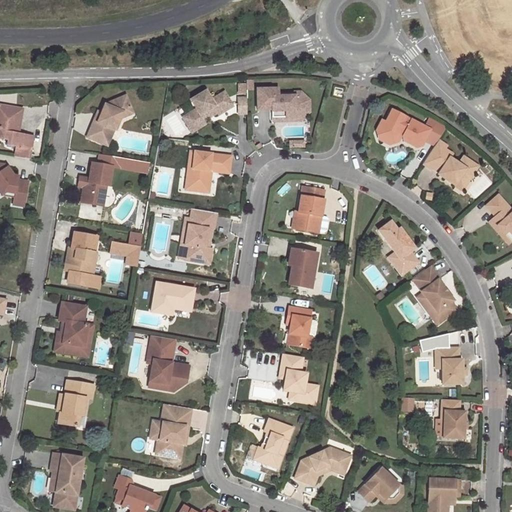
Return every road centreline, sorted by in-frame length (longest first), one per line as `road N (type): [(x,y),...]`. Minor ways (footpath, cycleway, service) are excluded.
road 1 (residential): [(339,168),(286,165),(260,181),(211,465),(217,481),(283,511)]
road 2 (residential): [(0,487),(69,72)]
road 3 (residential): [(489,511),(493,364),(482,312),(454,254),(414,211),(339,168)]
road 4 (tertiary): [(69,72),(226,67),(329,36)]
road 5 (unclassified): [(0,35),(114,31),(214,0)]
road 6 (tertiary): [(511,151),(430,78),(391,30)]
